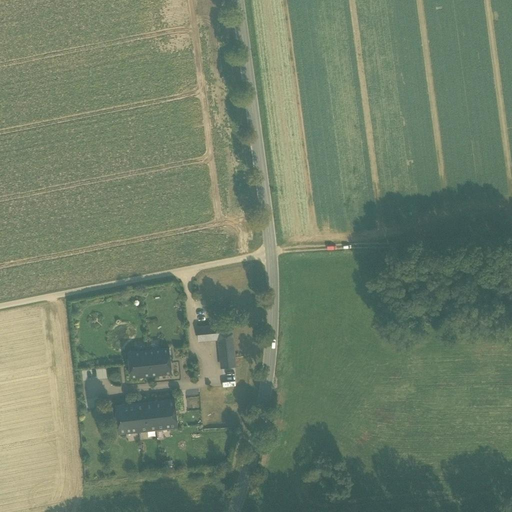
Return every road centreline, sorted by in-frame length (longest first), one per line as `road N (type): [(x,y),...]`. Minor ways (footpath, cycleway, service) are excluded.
road 1 (tertiary): [(233,511),(262,408),(272,294),(236,0)]
road 2 (track): [(270,253),(511,238)]
road 3 (track): [(0,306),(186,270)]
